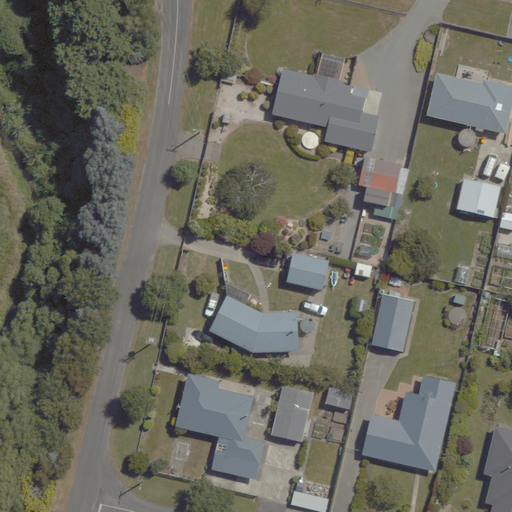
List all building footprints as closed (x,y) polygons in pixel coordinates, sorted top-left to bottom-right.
[(492,68),(460,62),(457,77),(435,73),(427,121),(507,135),(511,108),(511,79),(490,76),(492,68)] [(371,87),(283,71),(275,119),(331,129),(328,147),(374,155),(381,114),(366,111),(371,87)] [(404,169),(371,162),(360,206),(393,213),(404,169)] [(503,190),(465,181),(458,212),(495,221),(503,190)] [(331,258),(295,252),(289,284),(325,290),(331,258)] [(419,304),(380,296),(369,348),(408,356),(419,304)] [(252,356),(296,355),(296,315),(266,316),(233,297),(210,334),(252,356)] [(371,419),(362,458),(433,474),(452,388),(411,378),(400,425),(371,419)] [(247,437),(256,398),(190,381),(177,432),(224,443),(217,475),(255,484),(266,441),(247,437)] [(304,445),(314,394),(283,388),(273,438),(304,445)] [(353,395),(329,390),(326,407),(350,412),(353,395)] [(482,477),(491,479),(485,507),(492,508),(491,511),(511,511),(511,428),(494,424),(482,477)]
